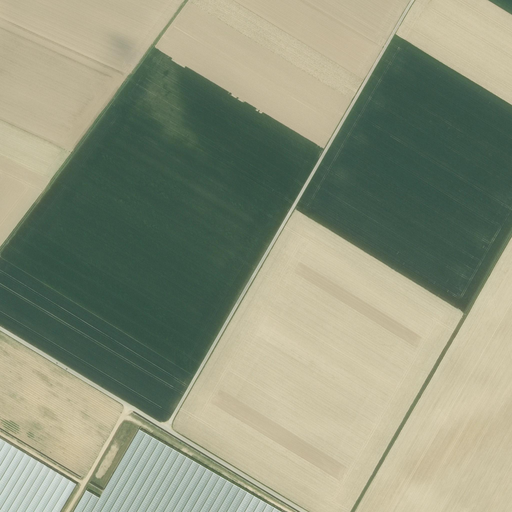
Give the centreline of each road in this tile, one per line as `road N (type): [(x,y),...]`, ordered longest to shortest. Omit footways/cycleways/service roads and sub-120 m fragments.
road 1 (track): [(166,428),(412,0)]
road 2 (track): [(511,238),(352,511)]
road 3 (track): [(186,0),(0,251)]
road 4 (track): [(0,329),(166,428)]
road 5 (track): [(166,428),(303,511)]
road 6 (track): [(66,511),(129,406)]
